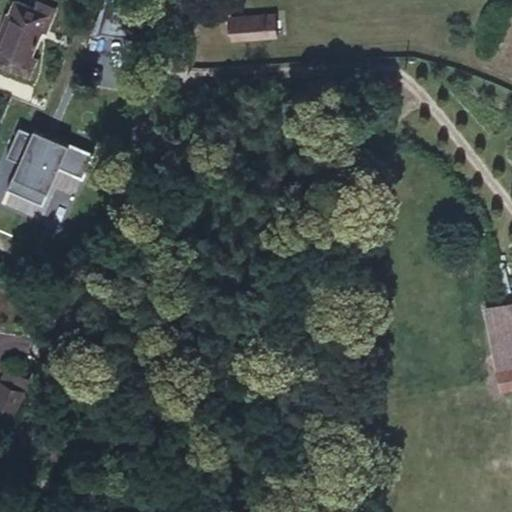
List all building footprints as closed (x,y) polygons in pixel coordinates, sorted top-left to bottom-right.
[(54,37),(64,12),(43,2),(38,12),(16,3),(0,34),(11,39),(0,62),(0,70),(31,85),(43,59),(33,55),(44,32),(54,37)] [(282,32),(279,11),(236,17),(237,38),(282,32)] [(511,300),(484,307),(497,366),(511,362),(511,300)] [(511,386),(511,367),(498,371),(502,388),(511,386)] [(27,404),(5,394),(0,405),(0,425),(15,432),(27,404)]
